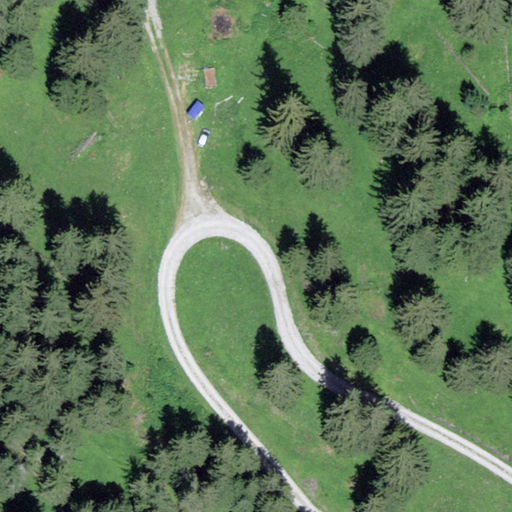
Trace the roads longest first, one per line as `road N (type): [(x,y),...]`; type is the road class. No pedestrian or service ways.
road 1 (residential): [(307,511),(190,376),(166,326),(166,278),(177,242),(209,227),(246,235),(273,266),(286,340),(329,387),(511,477)]
road 2 (track): [(209,227),(149,0)]
